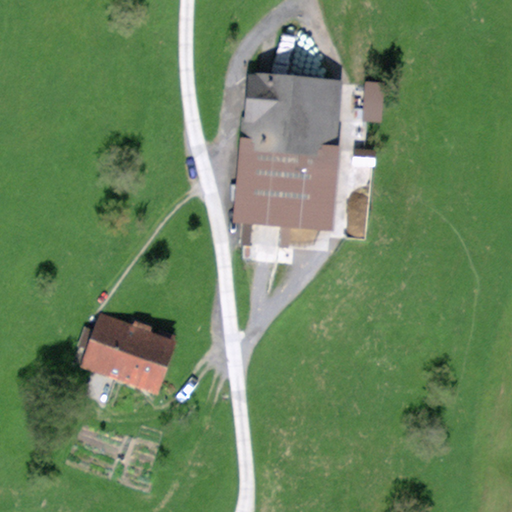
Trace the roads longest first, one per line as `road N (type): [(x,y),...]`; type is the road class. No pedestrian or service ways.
road 1 (unclassified): [(242,511),(243,433),(228,307),(185,78),(187,0)]
road 2 (track): [(213,211),(236,65),(248,43),(299,0)]
road 3 (track): [(155,511),(189,468),(232,343)]
road 4 (track): [(234,357),(261,316),(265,240)]
